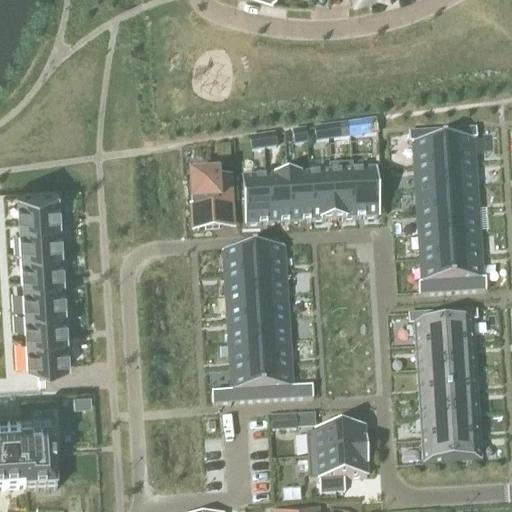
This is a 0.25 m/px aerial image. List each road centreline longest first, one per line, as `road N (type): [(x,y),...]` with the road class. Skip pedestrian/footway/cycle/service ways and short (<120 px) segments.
road 1 (residential): [(144,511),(125,283),(138,255),(375,237),(379,309)]
road 2 (residential): [(443,0),(384,22),(327,30),(244,22),(201,0)]
road 3 (residential): [(511,492),(390,499),(385,402)]
